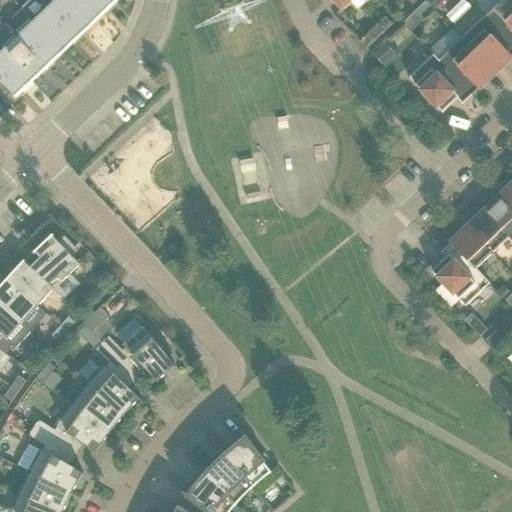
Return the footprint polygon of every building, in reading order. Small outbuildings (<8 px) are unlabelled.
[(94,22),(72,0),(55,0),(49,6),(76,34),(82,29),(84,32),(94,22)] [(72,0),(94,22),(104,13),(101,10),(107,5),(102,0),(72,0)] [(332,0),(341,9),(349,2),(358,11),(368,0),(332,0)] [(426,0),(426,1),(434,9),(443,0),(426,0)] [(452,20),(470,6),(465,0),(464,0),(447,13),(452,20)] [(511,0),(502,0),(485,16),(511,44),(511,0)] [(434,9),(426,1),(402,24),(410,32),(434,9)] [(76,34),(49,6),(33,21),(63,52),(73,43),(70,40),(76,34)] [(511,57),(511,44),(485,16),(475,6),(451,28),(461,39),(495,74),(511,57)] [(63,52),(33,21),(21,9),(6,24),(7,25),(18,36),(44,64),(50,59),(53,62),(63,52)] [(392,25),(385,18),(376,26),(383,33),(392,25)] [(0,28),(0,48),(2,51),(32,82),(42,73),(39,70),(44,64),(18,36),(7,25),(6,24),(0,28)] [(376,26),(368,34),(374,41),(383,33),(376,26)] [(374,41),(368,34),(359,42),(366,49),(374,41)] [(433,55),(432,55),(471,96),(495,74),(461,39),(438,61),(433,55)] [(381,46),(372,54),(383,66),(392,58),(381,46)] [(0,48),(0,95),(4,100),(11,93),(13,94),(19,88),(22,91),(32,82),(2,51),(0,48)] [(471,96),(432,55),(408,78),(415,85),(414,85),(442,114),(457,99),(462,105),(471,96)] [(511,184),(500,196),(511,208),(511,184)] [(483,212),(508,238),(511,241),(511,208),(500,196),(483,212)] [(483,212),(467,227),(492,253),(508,238),(483,212)] [(492,253),(467,227),(450,243),(489,284),(490,283),(476,269),(492,253)] [(23,262),(53,289),(50,285),(58,278),(62,282),(80,265),(70,255),(76,249),(64,236),(58,242),(52,236),(40,247),(43,250),(37,256),(40,259),(30,268),(23,262)] [(489,284),(450,243),(441,252),(446,258),(431,272),(465,307),(489,284)] [(53,289),(23,262),(13,273),(16,276),(10,282),(37,306),(53,289)] [(2,285),(0,287),(0,302),(22,323),(37,306),(10,282),(5,288),(2,285)] [(22,323),(0,302),(0,350),(5,354),(12,346),(15,349),(31,331),(22,323)] [(109,316),(101,307),(83,324),(91,333),(109,316)] [(60,326),(67,332),(75,323),(68,317),(60,326)] [(67,332),(60,326),(52,336),(58,342),(67,332)] [(152,326),(146,331),(158,346),(164,341),(152,326)] [(501,326),(484,342),(493,351),(508,336),(508,334),(501,326)] [(108,336),(102,343),(137,379),(146,370),(157,383),(158,382),(156,380),(169,369),(168,368),(172,365),(175,368),(176,367),(158,346),(146,331),(143,327),(142,328),(143,330),(125,346),(123,344),(122,345),(125,348),(122,351),(108,336)] [(86,383),(85,383),(124,417),(125,416),(122,414),(125,410),(126,411),(137,399),(139,400),(140,400),(128,388),(137,379),(102,343),(95,349),(109,363),(106,366),(103,364),(102,365),(104,366),(87,384),(86,383)] [(43,383),(56,368),(49,362),(36,378),(43,383)] [(18,376),(11,386),(18,391),(26,381),(18,376)] [(124,417),(85,383),(85,384),(87,385),(71,404),(70,403),(69,403),(110,434),(107,432),(110,428),(112,429),(122,416),(124,417)] [(18,391),(11,386),(4,396),(11,402),(18,391)] [(55,430),(38,420),(33,428),(52,440),(73,453),(74,453),(73,452),(79,442),(96,454),(97,453),(94,450),(97,446),(98,447),(108,433),(110,435),(110,434),(69,403),(69,404),(71,405),(56,425),(55,424),(54,425),(57,427),(55,430)] [(52,440),(33,428),(28,435),(47,447),(52,440)] [(220,451),(219,452),(252,487),(253,487),(252,486),(268,472),(270,473),(271,472),(259,458),(260,457),(241,433),(240,434),(243,437),(226,451),(228,452),(224,455),(220,451)] [(27,471),(72,494),(73,494),(70,493),(79,478),(77,477),(80,473),(83,475),(84,474),(39,448),(39,449),(41,450),(29,471),(27,470),(27,471)] [(200,471),(236,504),(236,503),(236,502),(251,487),(252,488),(252,487),(219,452),(222,455),(207,470),(208,471),(205,475),(200,471)] [(72,494),(27,471),(26,472),(28,473),(18,494),(16,494),(56,511),(61,511),(68,498),(66,498),(69,493),(72,495),(72,494)] [(235,504),(236,504),(200,471),(199,472),(202,474),(189,491),(190,492),(187,496),(183,492),(182,493),(206,511),(207,511),(227,511),(235,503),(235,504)] [(56,511),(16,494),(15,495),(17,495),(10,511),(56,511)]
